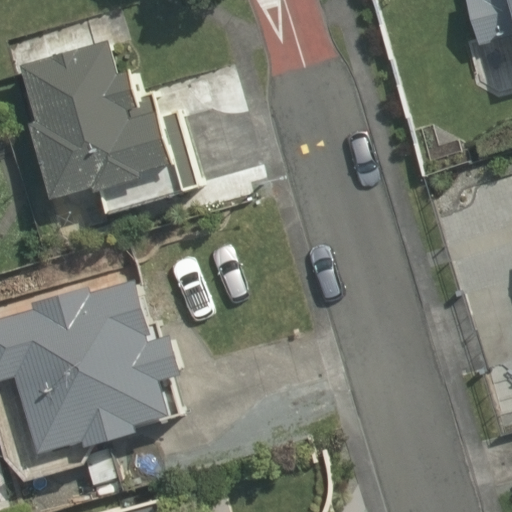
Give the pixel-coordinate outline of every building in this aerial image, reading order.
[(511,0),(469,0),(483,44),(511,35),(511,0)] [(114,212),(208,184),(184,104),(141,117),(138,106),(149,102),(139,66),(124,71),(115,41),(32,66),(49,121),(37,125),(59,199),(106,185),(114,212)] [(0,321),(0,410),(14,460),(34,477),(88,461),(96,445),(146,431),(144,423),(187,411),(177,378),(191,374),(179,332),(160,338),(144,277),(97,290),(96,286),(43,301),(45,309),(0,321)] [(99,484),(120,477),(111,451),(90,459),(99,484)] [(168,511),(164,498),(114,511),(168,511)]
